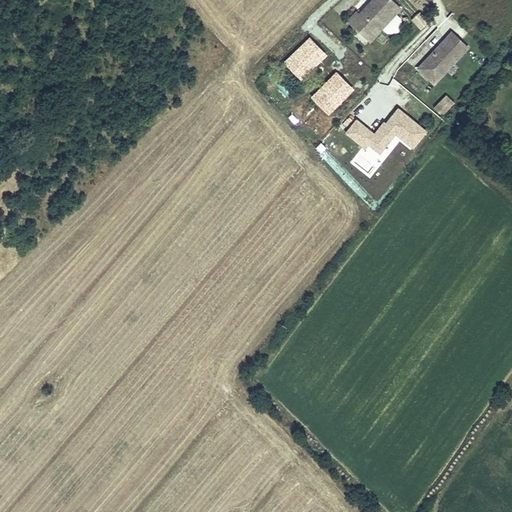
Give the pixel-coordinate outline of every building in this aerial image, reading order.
[(356,14),(348,22),(369,42),(400,10),(389,0),(372,0),(374,2),(360,17),(356,14)] [(410,20),(421,29),(428,20),(417,11),(410,20)] [(451,34),(418,70),(433,85),(467,49),(451,34)] [(442,115),(455,101),(446,93),(433,106),(442,115)] [(413,148),(427,129),(395,105),(376,132),(355,117),(345,132),(378,156),(394,134),(413,148)]
